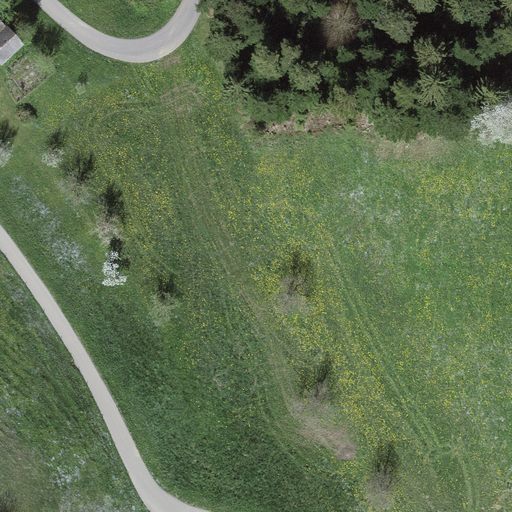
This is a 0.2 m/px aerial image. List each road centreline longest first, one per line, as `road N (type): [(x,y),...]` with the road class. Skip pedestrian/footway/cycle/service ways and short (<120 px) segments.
road 1 (unclassified): [(0,236),(81,358),(147,489),(177,511)]
road 2 (unclassified): [(44,0),(92,38),(136,50),(174,34),(193,0)]
